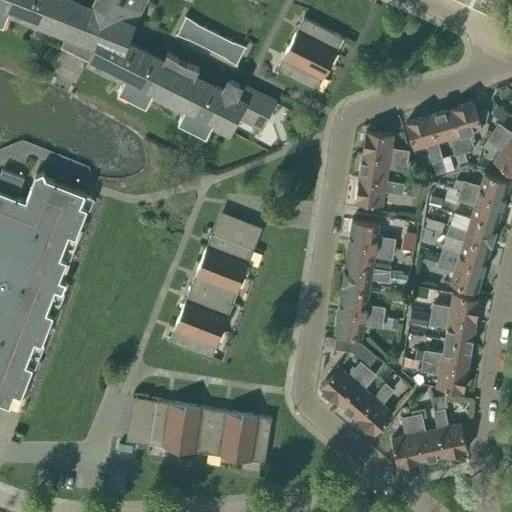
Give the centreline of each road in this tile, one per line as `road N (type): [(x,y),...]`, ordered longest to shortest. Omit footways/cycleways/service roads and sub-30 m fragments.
road 1 (residential): [(380,470),(299,391),(341,141),(351,116),(473,76),(504,40)]
road 2 (unclassified): [(489,511),(487,465),(511,295)]
road 3 (unclassified): [(380,470),(350,490),(203,511)]
